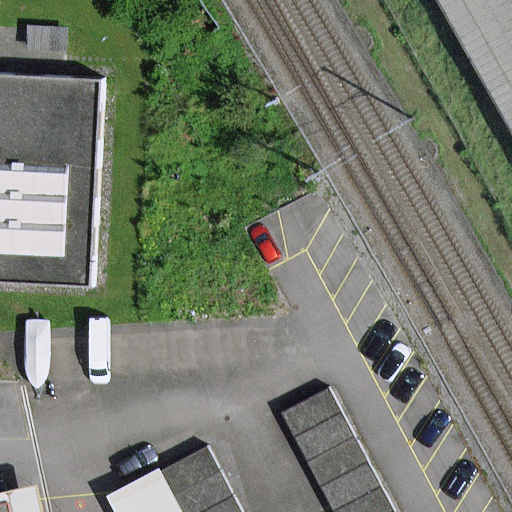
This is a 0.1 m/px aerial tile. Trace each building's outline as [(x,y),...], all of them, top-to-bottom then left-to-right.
[(511,0),(440,0),(511,127),(511,0)] [(0,275),(107,279),(114,75),(0,71),(0,275)] [(400,511),(333,389),(286,414),(339,511),(400,511)] [(114,499),(121,511),(237,511),(203,450),(114,499)] [(0,511),(24,511),(22,502),(0,506),(0,511)]
